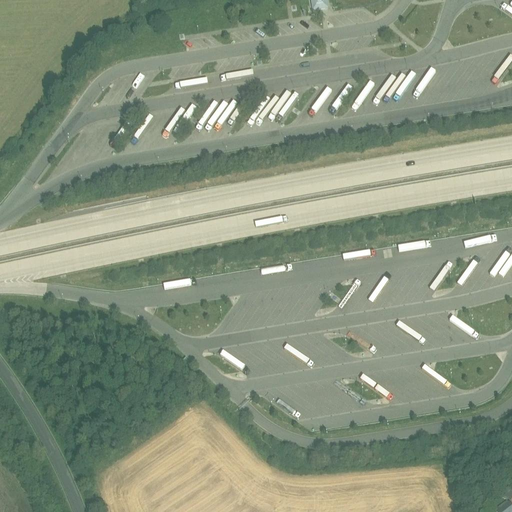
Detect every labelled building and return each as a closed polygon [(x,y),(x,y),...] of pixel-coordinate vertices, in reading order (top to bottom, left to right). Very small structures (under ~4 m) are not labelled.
[(329,0),(311,0),(313,10),(330,8),(329,0)] [(439,69),(423,92),(431,97),(447,74),(439,69)] [(221,96),(199,101),(200,106),(222,101),(221,96)] [(159,113),(187,107),(186,102),(158,108),(159,113)] [(315,291),(302,315),(308,318),(321,295),(315,291)] [(503,493),(511,500),(511,498),(511,485),(503,493)] [(511,511),(511,504),(509,500),(495,510),(496,511),(511,511)]
